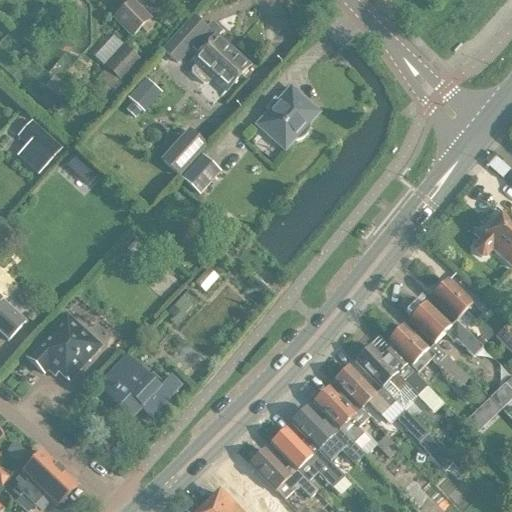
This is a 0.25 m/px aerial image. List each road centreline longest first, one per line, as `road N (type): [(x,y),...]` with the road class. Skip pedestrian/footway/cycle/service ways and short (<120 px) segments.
road 1 (secondary): [(137,511),(334,315),(471,139)]
road 2 (tertiary): [(471,139),(350,0)]
road 3 (unclassified): [(136,511),(0,401)]
